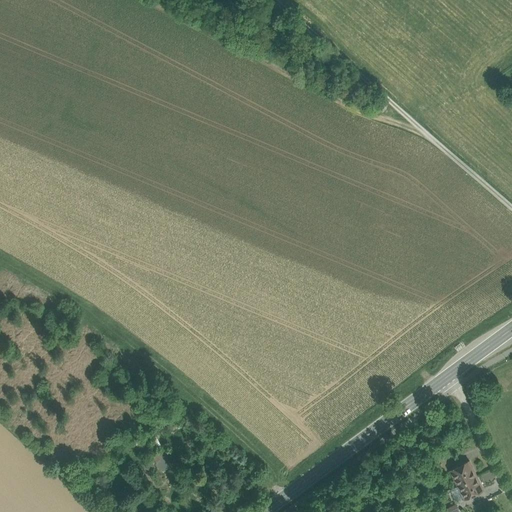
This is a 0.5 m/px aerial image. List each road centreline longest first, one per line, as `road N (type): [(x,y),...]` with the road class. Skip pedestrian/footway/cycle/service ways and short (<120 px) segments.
road 1 (unclassified): [(272,0),(511,207)]
road 2 (track): [(158,0),(369,112),(420,128)]
road 3 (secondary): [(449,375),(264,511)]
road 4 (residential): [(449,375),(511,497)]
